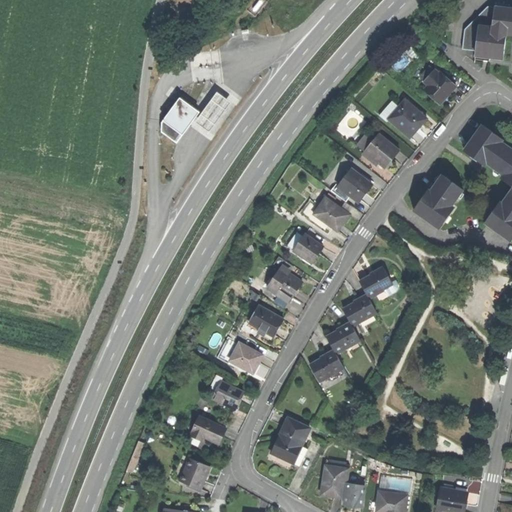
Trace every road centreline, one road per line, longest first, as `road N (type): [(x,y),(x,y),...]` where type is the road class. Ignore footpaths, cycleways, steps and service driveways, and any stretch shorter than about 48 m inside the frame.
road 1 (trunk): [(85,511),(177,300),(218,228),(283,133),(397,0)]
road 2 (trunk): [(351,0),(257,113),(192,213),(137,307),(51,511)]
road 3 (residential): [(511,99),(485,93),(426,151),(287,360),(241,465),(246,477),(297,508)]
road 4 (track): [(19,511),(131,228),(145,76),(163,0)]
road 5 (track): [(0,171),(135,203)]
road 6 (residential): [(486,511),(511,391)]
